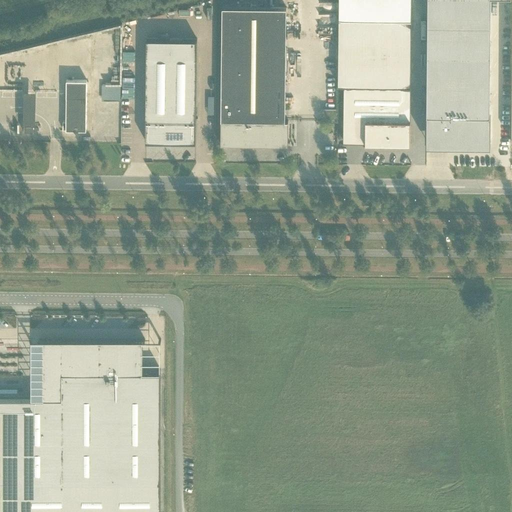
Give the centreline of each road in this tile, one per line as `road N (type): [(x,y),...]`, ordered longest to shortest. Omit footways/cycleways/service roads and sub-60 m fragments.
road 1 (unclassified): [(511,190),(0,184)]
road 2 (secondary): [(0,250),(511,255)]
road 3 (secondary): [(511,239),(0,234)]
road 4 (unclassified): [(178,511),(173,311),(158,301),(0,299)]
road 5 (unknown): [(301,187),(301,0)]
road 6 (unknown): [(21,330),(149,332),(158,301)]
